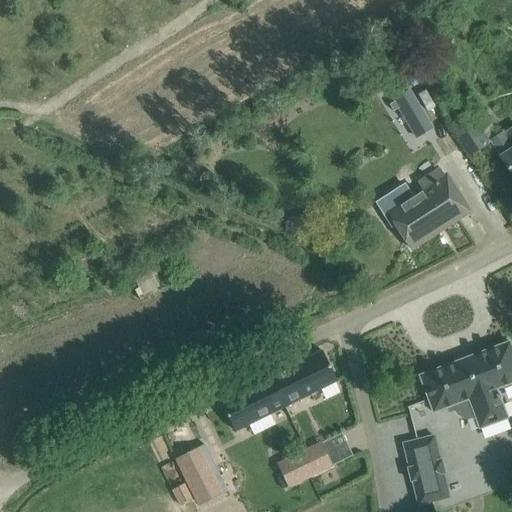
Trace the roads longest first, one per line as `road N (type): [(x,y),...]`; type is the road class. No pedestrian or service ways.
road 1 (unclassified): [(0,487),(131,410),(337,323)]
road 2 (unclassified): [(385,511),(375,417),(337,323)]
road 3 (unclassified): [(337,323),(511,247)]
